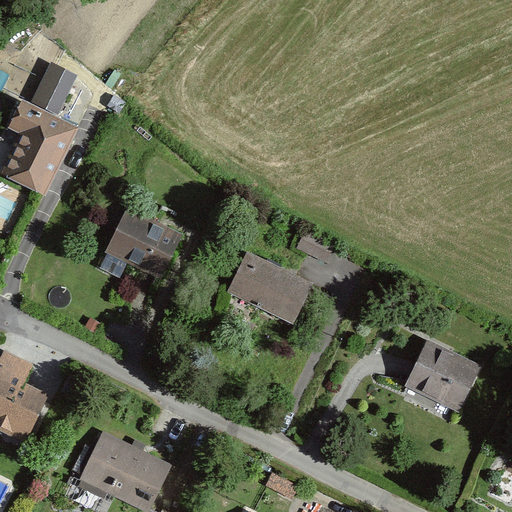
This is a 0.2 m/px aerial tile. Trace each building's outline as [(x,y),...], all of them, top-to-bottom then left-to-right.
[(32,102),(60,114),(78,73),(50,61),(32,102)] [(78,128),(23,101),(8,131),(20,138),(2,175),(44,196),(78,128)] [(184,234),(129,208),(108,253),(163,279),(184,234)] [(337,246),(307,232),(299,249),(329,263),(337,246)] [(314,284),(248,253),(228,295),(294,326),(314,284)] [(484,368),(427,340),(405,384),(463,412),(484,368)] [(37,365),(5,351),(0,362),(0,430),(28,444),(51,395),(28,384),(37,365)] [(150,511),(172,466),(104,434),(80,484),(141,511),(150,511)]
